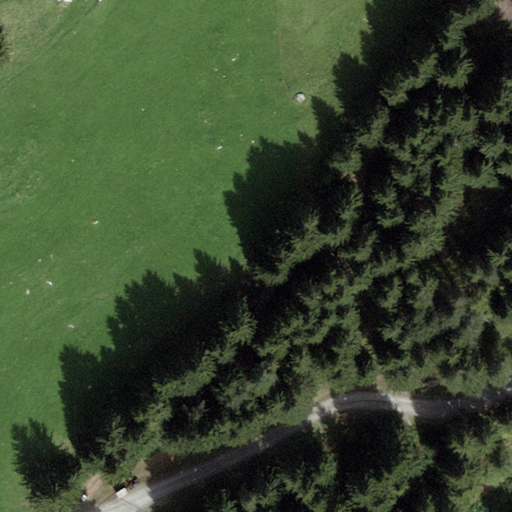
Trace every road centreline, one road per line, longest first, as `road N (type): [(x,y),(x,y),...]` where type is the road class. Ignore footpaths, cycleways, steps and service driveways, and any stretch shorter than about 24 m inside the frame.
road 1 (track): [(70,511),(227,348),(285,266),(345,230),(366,151),(492,0)]
road 2 (track): [(511,380),(447,411),(341,414),(98,511)]
